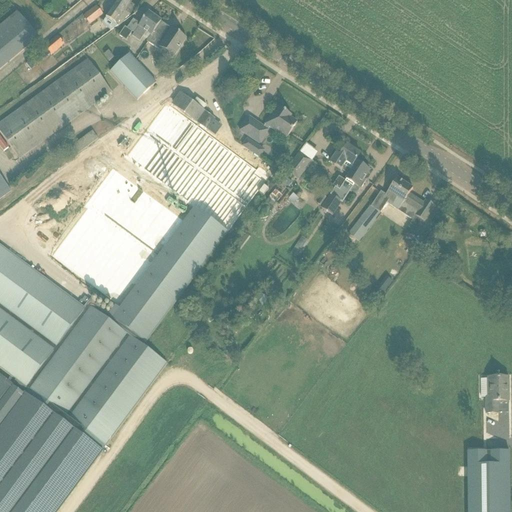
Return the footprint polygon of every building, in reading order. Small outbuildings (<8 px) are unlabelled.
[(117,0),(116,3),(105,18),(115,25),(126,10),(132,1),(129,0),(117,0)] [(83,16),(89,26),(103,15),(96,6),(83,16)] [(146,33),(150,36),(155,28),(156,29),(161,22),(148,13),(138,28),(132,37),(139,42),(146,33)] [(0,70),(39,39),(18,14),(0,28),(0,70)] [(155,28),(150,36),(146,42),(160,52),(161,50),(173,58),(186,39),(172,29),(167,36),(156,29),(155,28)] [(121,38),(127,41),(132,33),(127,29),(121,38)] [(57,37),(45,47),(51,56),(64,45),(57,37)] [(108,51),(104,54),(108,60),(113,57),(108,51)] [(110,72),(137,101),(156,84),(129,54),(110,72)] [(36,71),(44,80),(61,66),(53,56),(36,71)] [(0,123),(0,133),(19,160),(112,93),(87,60),(0,123)] [(131,158),(157,177),(167,163),(168,164),(170,161),(170,160),(197,123),(206,130),(214,119),(180,93),(131,158)] [(248,118),(239,132),(259,145),(269,131),(268,130),(269,128),(286,139),(297,123),(289,118),(291,116),(278,107),(274,114),(273,114),(263,128),(248,118)] [(168,164),(107,246),(142,272),(227,157),(214,147),(219,140),(206,130),(198,124),(170,161),(168,164)] [(243,147),(252,153),(256,146),(247,141),(243,147)] [(63,177),(85,207),(132,172),(110,142),(63,177)] [(357,163),(355,162),(360,155),(346,146),(339,157),(336,154),(330,164),(348,176),(357,163)] [(285,171),(298,181),(312,162),(300,152),(285,171)] [(365,181),(364,180),(369,171),(368,170),(369,168),(361,163),(361,164),(360,165),(357,163),(348,176),(349,176),(339,190),(335,188),(329,196),(330,196),(321,209),(332,216),(341,203),(342,204),(354,185),(360,189),(359,189),(360,190),(366,181),(366,180),(365,181)] [(201,212),(224,229),(267,173),(254,164),(249,172),(237,164),(201,212)] [(0,199),(11,192),(0,177),(0,199)] [(80,241),(99,255),(147,191),(127,177),(80,241)] [(381,192),(371,207),(380,213),(388,201),(400,208),(403,203),(417,212),(414,216),(425,223),(429,215),(435,207),(426,201),(424,204),(409,194),(412,189),(397,179),(391,187),(386,195),(381,192)] [(15,191),(19,193),(25,181),(22,180),(18,187),(17,186),(15,191)] [(261,184),(256,191),(261,194),(266,188),(261,184)] [(268,197),(276,204),(287,192),(278,185),(268,197)] [(78,206),(82,203),(68,186),(64,190),(78,206)] [(288,200),(294,205),(300,199),(294,194),(288,200)] [(322,195),(317,203),(321,205),(326,198),(322,195)] [(0,368),(28,390),(105,447),(167,364),(142,344),(227,232),(224,229),(201,212),(194,207),(135,286),(132,283),(108,315),(90,301),(84,309),(0,246),(0,368)] [(366,222),(370,216),(368,214),(372,209),(369,207),(352,229),(358,234),(367,223),(366,222)] [(442,222),(438,228),(442,231),(446,225),(442,222)] [(431,233),(419,250),(426,255),(438,238),(431,233)] [(303,246),(307,241),(302,238),(298,243),(303,246)] [(480,290),(478,295),(492,301),(494,296),(480,290)] [(0,400),(11,386),(0,377),(0,400)] [(486,415),(498,414),(498,402),(508,402),(508,378),(490,378),(490,398),(485,398),(486,415)] [(105,447),(28,390),(0,427),(0,511),(57,511),(102,452),(102,451),(105,447)] [(459,511),(459,453),(408,454),(407,419),(379,420),(380,473),(425,472),(425,511),(459,511)] [(469,454),(467,454),(467,511),(509,511),(509,454),(469,454)]
